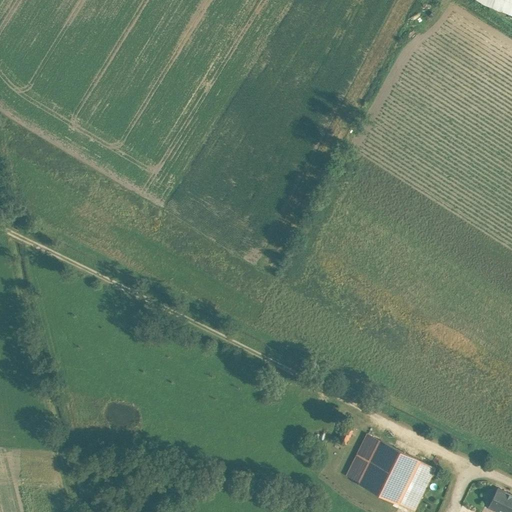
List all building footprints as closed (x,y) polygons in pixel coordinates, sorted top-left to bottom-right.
[(511,0),(477,0),(485,5),(511,15),(511,0)] [(347,423),(339,440),(346,444),(354,427),(347,423)] [(345,476),(362,485),(383,441),(366,433),(345,476)] [(437,468),(383,441),(362,485),(415,511),(437,468)] [(502,511),(511,493),(499,487),(490,507),(500,511),(502,511)] [(511,511),(511,493),(502,511),(511,511)]
